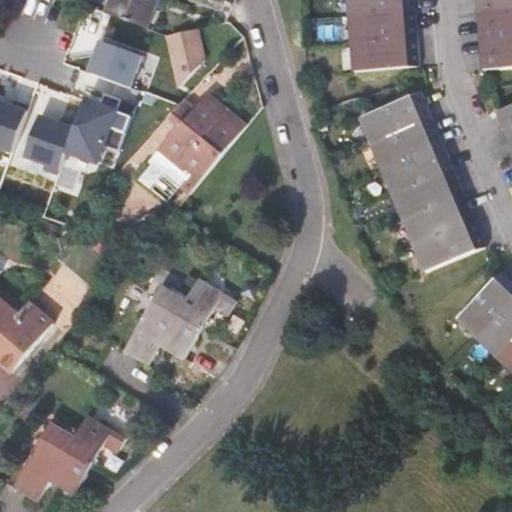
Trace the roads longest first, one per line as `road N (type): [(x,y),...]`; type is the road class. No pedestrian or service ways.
road 1 (residential): [(116,511),(237,389),(307,247),(309,190),(259,0)]
road 2 (unknown): [(307,247),(511,429)]
road 3 (residential): [(446,0),(459,95),(511,217)]
